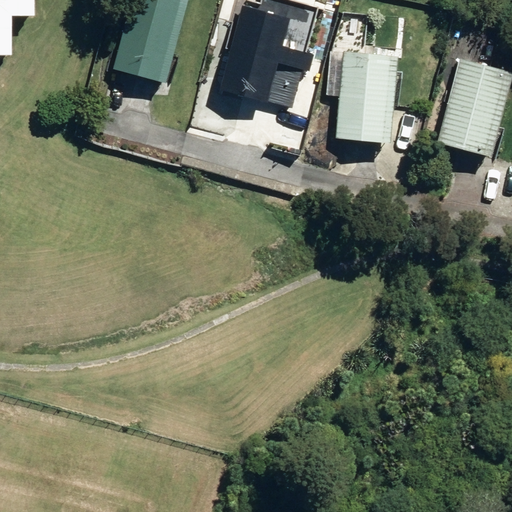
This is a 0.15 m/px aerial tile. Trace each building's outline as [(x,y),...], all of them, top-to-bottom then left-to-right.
[(0,0),(0,57),(9,57),(8,18),(31,18),(30,0),(0,0)] [(129,0),(110,74),(163,88),(185,6),(164,0),(129,0)] [(291,8),(280,50),(299,56),(310,14),(291,8)] [(216,94),(287,114),(298,75),(303,77),(307,62),(278,54),(286,24),(239,12),(216,94)] [(332,147),(389,152),(395,66),(338,61),(332,147)] [(432,154),(487,169),(509,85),(453,70),(432,154)]
